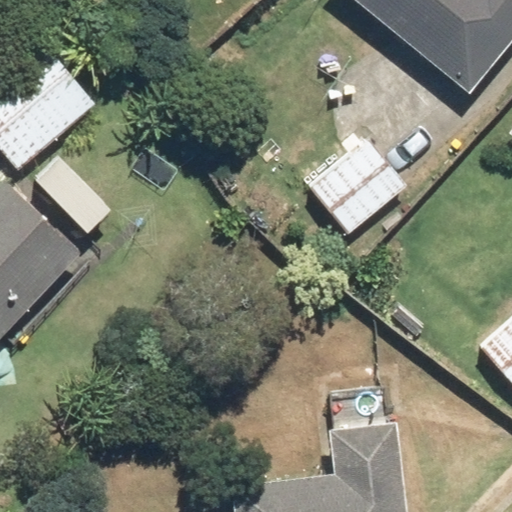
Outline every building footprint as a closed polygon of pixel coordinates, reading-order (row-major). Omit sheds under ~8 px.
[(511,0),(359,0),(464,87),(511,28),(511,0)] [(0,66),(0,147),(15,166),(93,101),(38,35),(0,66)] [(407,183),(367,133),(307,182),(347,232),(407,183)] [(57,150),(32,174),(84,231),(110,207),(57,150)] [(2,174),(0,176),(0,324),(76,245),(2,174)] [(511,312),(479,344),(511,379),(511,312)] [(328,462),(226,475),(231,511),(405,511),(393,413),(323,422),(328,462)]
